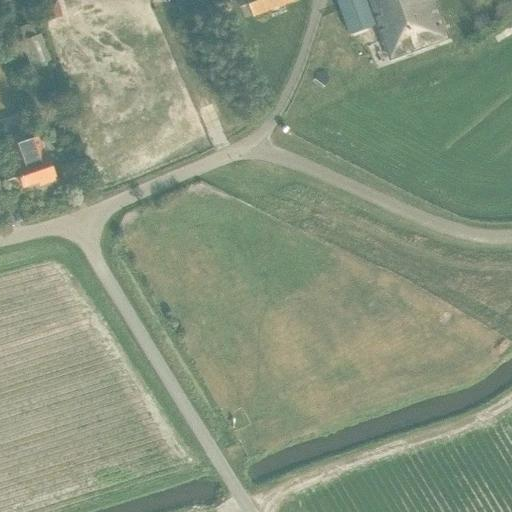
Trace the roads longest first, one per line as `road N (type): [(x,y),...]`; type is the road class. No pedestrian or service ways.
road 1 (unclassified): [(79,218),(228,156),(261,151),(445,227),(511,235)]
road 2 (unclassified): [(250,511),(95,261),(79,218)]
